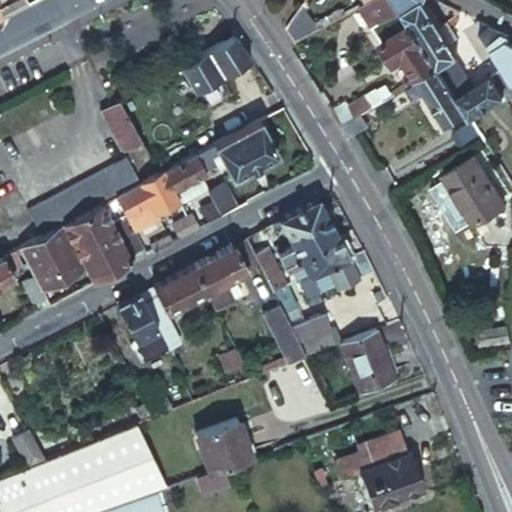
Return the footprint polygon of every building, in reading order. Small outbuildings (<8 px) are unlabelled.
[(368,0),(380,18),(400,5),(396,0),(368,0)] [(396,0),(400,5),(410,22),(420,37),(438,26),(421,0),(396,0)] [(508,34),(477,18),(475,26),(484,40),(497,61),(502,68),(511,85),(511,42),(506,39),(508,34)] [(420,37),(437,64),(458,97),(471,88),(457,65),(458,62),(454,56),(457,54),(449,42),(455,38),(445,21),(438,26),(420,37)] [(420,37),(410,22),(382,40),(394,60),(404,54),(418,76),(420,75),(437,64),(420,37)] [(184,60),(181,61),(194,87),(250,56),(233,31),(214,42),(184,60)] [(497,61),(484,40),(473,48),(486,69),(497,61)] [(437,64),(420,75),(449,122),(466,110),(458,97),(437,64)] [(503,95),(511,88),(511,85),(502,68),(491,75),(503,95)] [(458,97),(466,110),(469,116),(503,95),(491,75),(471,88),(458,97)] [(112,79),(101,86),(99,87),(108,103),(99,109),(121,151),(140,140),(117,99),(122,96),(112,79)] [(334,109),(345,126),(361,115),(372,108),(361,92),(334,109)] [(361,115),(345,126),(351,136),(358,132),(368,125),(361,115)] [(276,153),(258,118),(254,119),(243,126),(224,135),(211,143),(215,151),(229,176),(276,153)] [(498,187),(469,142),(437,163),(466,208),(498,187)] [(215,151),(211,143),(208,144),(202,148),(207,155),(215,151)] [(207,155),(202,148),(193,152),(199,162),(203,169),(211,164),(207,155)] [(166,167),(162,170),(172,190),(194,180),(202,176),(203,169),(199,162),(193,152),(188,156),(166,167)] [(27,208),(40,233),(52,227),(61,222),(90,208),(99,203),(107,199),(114,195),(139,183),(126,158),(27,208)] [(148,178),(140,182),(155,213),(177,200),(176,200),(172,190),(162,170),(157,173),(148,178)] [(219,213),(235,205),(221,176),(205,184),(219,213)] [(194,180),(172,190),(176,200),(198,189),(194,180)] [(139,183),(114,195),(124,215),(127,214),(142,208),(147,217),(155,213),(140,182),(139,183)] [(107,199),(99,203),(109,221),(110,224),(124,215),(114,195),(107,199)] [(264,222),(262,224),(265,230),(280,222),(287,235),(326,215),(315,195),(264,222)] [(90,208),(61,222),(71,242),(109,221),(99,203),(90,208)] [(177,235),(195,226),(189,212),(170,222),(177,235)] [(336,234),(326,215),(287,235),(291,243),(275,250),(281,263),(297,254),(336,234)] [(109,221),(71,242),(80,261),(119,241),(110,224),(109,221)] [(17,244),(16,245),(19,251),(31,274),(38,289),(83,265),(80,261),(71,242),(61,222),(52,227),(40,233),(17,244)] [(200,256),(189,262),(201,288),(256,260),(251,249),(244,233),(200,256)] [(356,273),(336,234),(297,254),(306,273),(325,263),(335,283),(356,273)] [(83,265),(91,280),(129,260),(119,241),(80,261),(83,265)] [(251,249),(256,260),(269,253),(264,242),(251,249)] [(0,253),(0,282),(12,276),(9,269),(20,263),(14,254),(19,251),(16,245),(0,253)] [(269,253),(256,260),(262,271),(275,264),(269,253)] [(189,262),(136,290),(163,346),(176,338),(163,308),(194,291),(196,296),(202,293),(200,288),(201,288),(189,262)] [(275,264),(262,271),(264,276),(277,269),(275,264)] [(31,302),(42,297),(38,289),(31,274),(20,279),(31,302)] [(136,290),(112,303),(140,357),(163,346),(136,290)] [(42,297),(46,303),(52,300),(49,293),(42,297)] [(204,297),(198,300),(203,308),(209,305),(204,297)] [(285,362),(303,355),(296,341),(278,305),(262,313),(285,362)] [(476,327),(479,344),(507,341),(504,323),(476,327)] [(395,376),(376,326),(341,340),(360,391),(395,376)] [(303,355),(305,354),(336,342),(329,327),(296,341),(303,355)] [(230,347),(238,361),(254,355),(248,339),(230,347)] [(176,374),(181,383),(238,361),(230,347),(216,352),(217,358),(176,374)] [(138,399),(147,417),(160,411),(151,392),(138,399)] [(197,426),(212,468),(217,466),(223,464),(241,458),(255,453),(240,410),(197,426)] [(26,465),(0,475),(0,511),(85,511),(89,511),(121,500),(141,493),(165,484),(167,484),(144,418),(42,458),(26,465)] [(12,440),(26,465),(42,458),(28,432),(26,427),(10,436),(12,440)] [(333,457),(339,473),(357,467),(371,505),(421,487),(409,449),(405,450),(398,429),(361,442),(362,447),(333,457)] [(212,468),(198,473),(203,489),(229,480),(223,464),(217,466),(212,468)] [(146,511),(141,493),(121,500),(108,505),(110,511),(146,511)]
